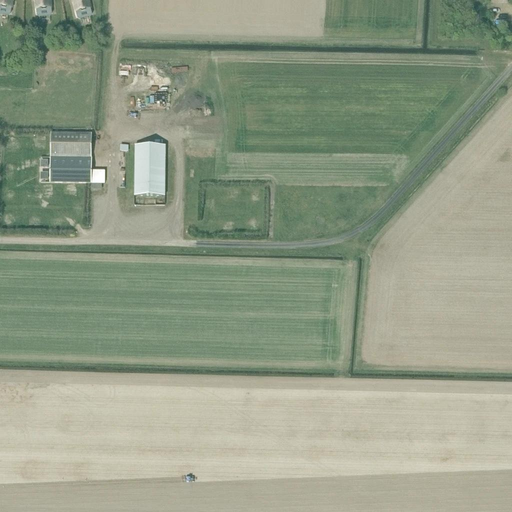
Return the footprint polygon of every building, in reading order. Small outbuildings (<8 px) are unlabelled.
[(0,0),(0,16),(6,17),(10,14),(11,8),(12,0),(0,0)] [(49,0),(35,0),(37,15),(41,19),(48,18),(51,14),(49,0)] [(87,0),(73,0),(77,18),(82,20),(89,19),(91,14),(90,9),(87,0)] [(105,172),(91,171),(92,135),(51,134),(50,184),(86,184),(91,184),(105,185),(105,172)] [(135,146),(134,197),(165,197),(165,146),(135,146)]
